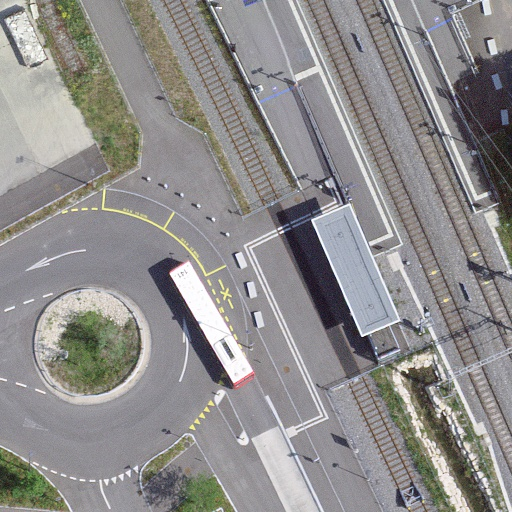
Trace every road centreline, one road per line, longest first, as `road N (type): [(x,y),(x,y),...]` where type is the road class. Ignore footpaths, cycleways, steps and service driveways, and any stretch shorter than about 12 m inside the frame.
road 1 (unclassified): [(0,419),(88,438),(127,434),(156,420),(177,393),(186,341),(174,297),(131,252)]
road 2 (unclassified): [(131,252),(170,169),(170,140),(105,0)]
road 3 (unclassified): [(131,252),(102,245),(44,257),(0,279)]
